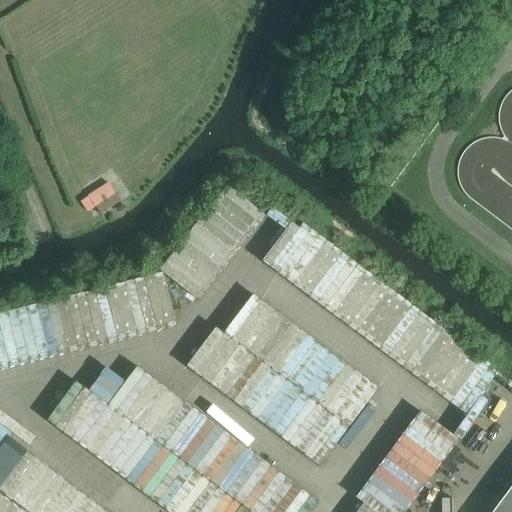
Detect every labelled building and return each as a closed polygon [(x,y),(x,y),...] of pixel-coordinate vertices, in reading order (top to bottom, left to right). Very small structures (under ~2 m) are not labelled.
[(90,212),(102,204),(106,211),(122,200),(110,182),(82,200),(90,212)] [(164,272),(201,298),(264,210),(226,184),(164,272)] [(507,365),(290,223),(261,267),(474,407),(462,425),(465,428),(507,365)] [(0,366),(178,330),(167,277),(0,311),(0,366)] [(216,326),(187,368),(325,464),(381,384),(253,295),(226,333),(216,326)] [(104,511),(21,455),(0,485),(0,511),(104,511)] [(511,511),(511,486),(492,511),(511,511)]
